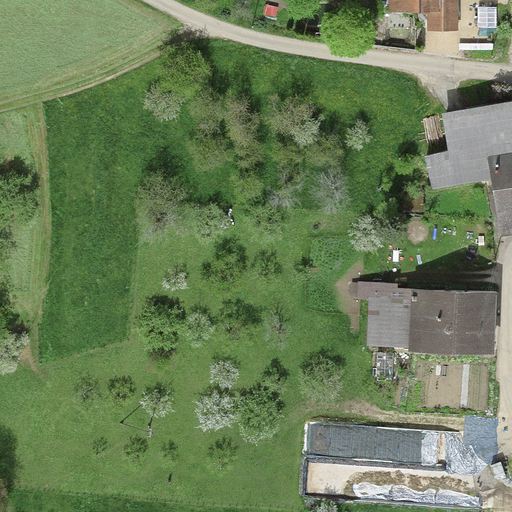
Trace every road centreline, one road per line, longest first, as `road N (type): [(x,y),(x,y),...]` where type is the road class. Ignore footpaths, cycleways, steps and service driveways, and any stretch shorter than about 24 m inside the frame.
road 1 (unclassified): [(155,0),(255,39),(511,78)]
road 2 (track): [(207,24),(142,59),(0,108)]
road 3 (residential): [(511,395),(511,266)]
